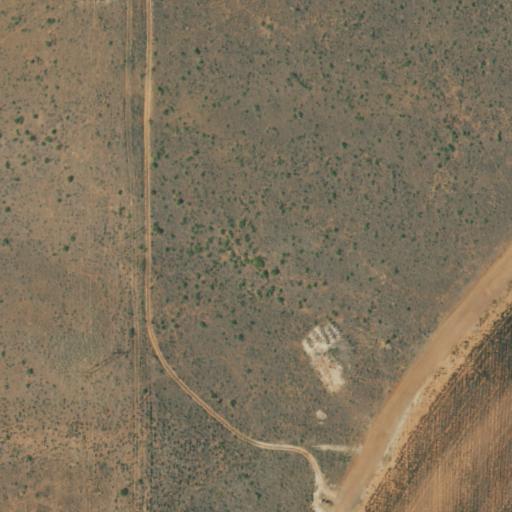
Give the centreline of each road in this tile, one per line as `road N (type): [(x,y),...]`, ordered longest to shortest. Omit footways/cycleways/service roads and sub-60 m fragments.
road 1 (track): [(128,0),(131,511)]
road 2 (track): [(511,444),(132,446)]
